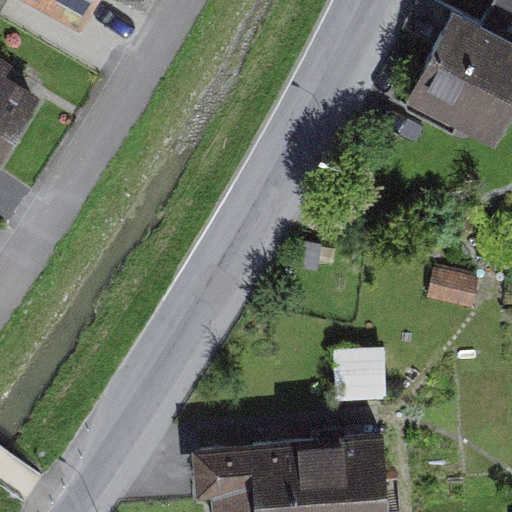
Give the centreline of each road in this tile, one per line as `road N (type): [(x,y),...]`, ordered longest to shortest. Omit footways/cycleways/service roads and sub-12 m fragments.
road 1 (residential): [(53,511),(307,143),(375,0)]
road 2 (residential): [(0,284),(180,0)]
